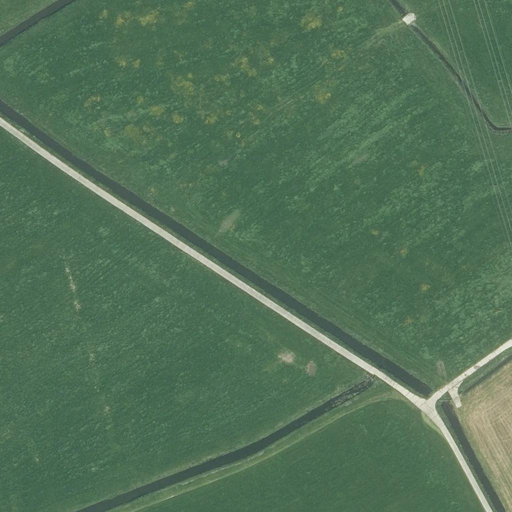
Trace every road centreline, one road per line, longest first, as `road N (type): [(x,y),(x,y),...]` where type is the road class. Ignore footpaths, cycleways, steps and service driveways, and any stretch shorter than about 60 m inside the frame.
road 1 (track): [(0,121),(426,409)]
road 2 (track): [(489,511),(426,409)]
